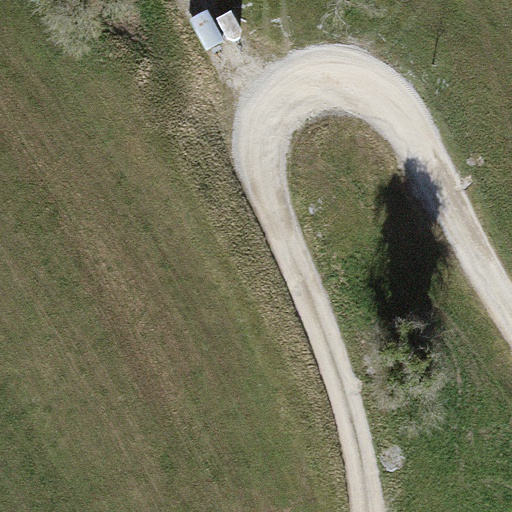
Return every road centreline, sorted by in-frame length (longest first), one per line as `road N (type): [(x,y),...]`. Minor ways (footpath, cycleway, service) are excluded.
road 1 (track): [(269,83),(244,128),(345,383),(362,511)]
road 2 (track): [(511,322),(413,144),(345,79),(269,83)]
